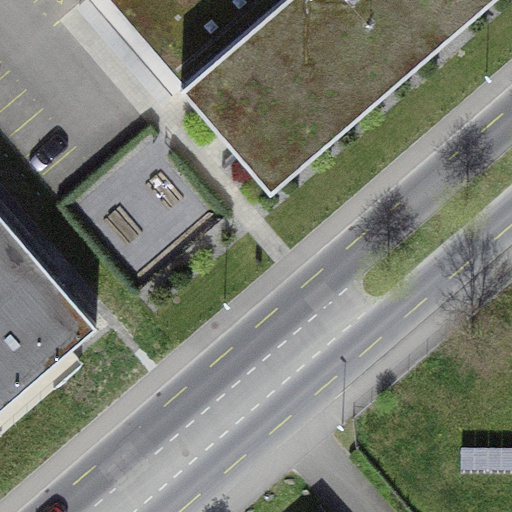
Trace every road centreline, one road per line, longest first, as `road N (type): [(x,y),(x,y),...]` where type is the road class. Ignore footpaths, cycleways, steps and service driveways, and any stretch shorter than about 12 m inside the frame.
road 1 (secondary): [(106,511),(511,162)]
road 2 (unknown): [(251,387),(365,511)]
